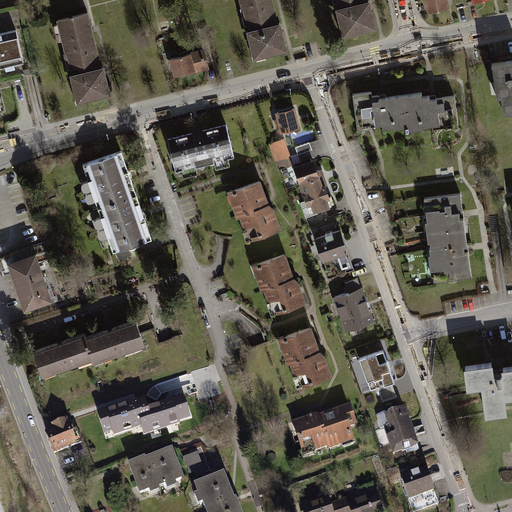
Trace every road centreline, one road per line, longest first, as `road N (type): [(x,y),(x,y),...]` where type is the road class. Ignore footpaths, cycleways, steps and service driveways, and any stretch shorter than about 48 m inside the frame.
road 1 (residential): [(313,72),(402,333)]
road 2 (residential): [(142,112),(221,368)]
road 3 (residential): [(402,333),(465,511)]
road 4 (tertiary): [(313,72),(142,112)]
road 5 (secondary): [(0,348),(63,511)]
road 6 (tertiary): [(142,112),(0,154)]
